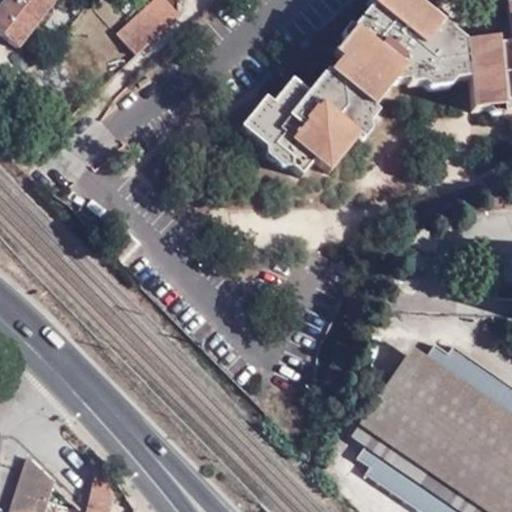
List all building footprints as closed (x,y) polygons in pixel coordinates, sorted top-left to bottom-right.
[(56,0),(7,0),(0,10),(0,34),(18,48),(56,0)] [(153,0),(119,32),(139,55),(184,14),(170,0),(153,0)] [(453,83),(457,83),(452,35),(429,16),(416,31),(407,25),(420,9),(412,3),(414,0),(382,0),(383,3),(376,11),(371,7),(351,31),(357,36),(349,45),(341,44),(332,55),(338,62),(327,74),(325,73),(315,86),(328,98),(321,107),(307,95),(291,82),(272,105),(265,99),(240,128),(264,148),(274,147),(289,159),(289,169),(301,178),(313,163),(328,173),(357,137),(352,133),(359,124),(367,125),(377,113),(372,110),(391,85),(406,84),(407,87),(421,86),(425,80),(448,78),(453,83)] [(383,3),(382,0),(370,0),(367,3),(371,7),(376,11),(383,3)] [(511,1),(507,2),(510,23),(511,54),(511,57),(496,58),(495,47),(478,49),(475,44),(465,44),(468,82),(471,112),(483,111),(490,104),(500,105),(501,117),(511,115),(511,1)] [(416,31),(429,16),(420,9),(407,25),(416,31)] [(494,42),(475,44),(478,49),(495,47),(496,58),(511,57),(511,54),(510,23),(494,42)] [(340,36),(341,44),(349,45),(357,36),(351,31),(347,28),(340,36)] [(457,83),(468,82),(465,44),(452,35),(457,83)] [(447,90),(453,83),(448,78),(425,80),(421,86),(427,92),(447,90)] [(315,86),(307,95),(321,107),(328,98),(315,86)] [(492,118),(501,117),(500,105),(490,104),(483,111),(492,118)] [(369,132),(367,125),(359,124),(352,133),(357,137),(362,140),(369,132)] [(281,170),(289,169),(289,159),(274,147),(264,148),(265,157),(281,170)] [(511,511),(511,422),(416,356),(370,422),(498,511),(511,511)] [(53,484),(27,458),(10,511),(56,511),(58,506),(48,503),(53,484)] [(108,511),(113,494),(98,469),(92,489),(87,511),(108,511)]
